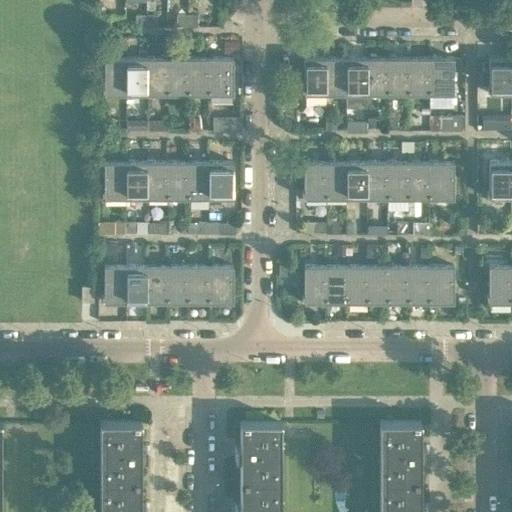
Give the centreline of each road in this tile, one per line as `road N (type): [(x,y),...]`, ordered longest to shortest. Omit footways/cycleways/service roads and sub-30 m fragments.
road 1 (residential): [(255,19),(256,347)]
road 2 (residential): [(511,17),(255,19)]
road 3 (residential): [(256,347),(488,350)]
road 4 (residential): [(0,350),(202,350)]
road 5 (residential): [(486,511),(488,350)]
road 6 (residential): [(201,511),(202,350)]
